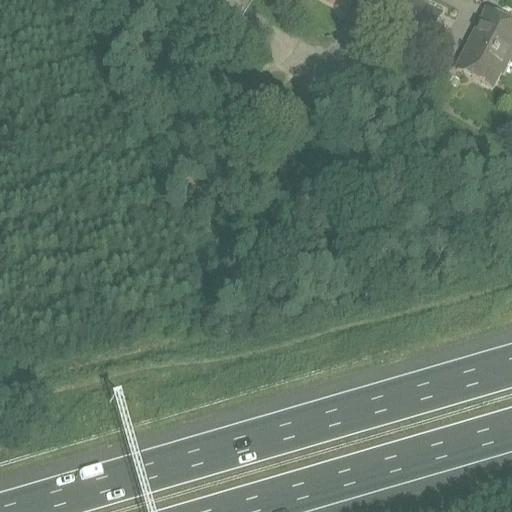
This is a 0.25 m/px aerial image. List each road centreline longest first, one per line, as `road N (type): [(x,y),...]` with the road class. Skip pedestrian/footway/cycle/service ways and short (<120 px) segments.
road 1 (motorway): [(511,366),(13,511)]
road 2 (unclassified): [(511,165),(481,167),(443,153),(326,81),(262,24)]
road 3 (motorway): [(232,511),(511,430)]
